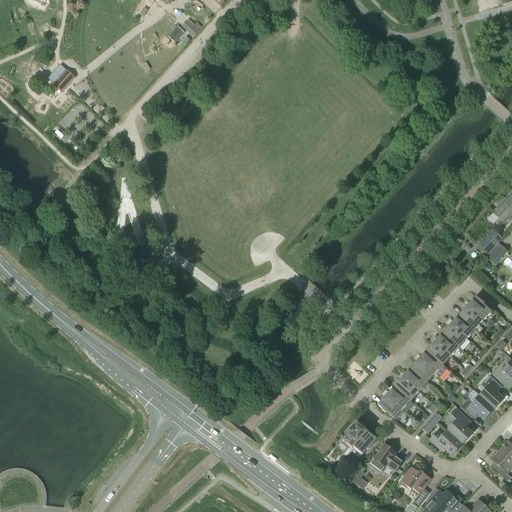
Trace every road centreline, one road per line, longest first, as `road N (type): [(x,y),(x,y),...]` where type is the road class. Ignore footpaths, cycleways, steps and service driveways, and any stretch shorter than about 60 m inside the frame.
road 1 (residential): [(357,403),(467,281),(511,320)]
road 2 (secondary): [(169,406),(0,266)]
road 3 (residential): [(239,0),(135,111),(131,126)]
road 4 (residential): [(357,403),(319,359),(347,327),(303,286)]
road 5 (secondary): [(310,511),(188,420)]
road 6 (residential): [(462,465),(445,469),(357,403)]
road 7 (residential): [(169,406),(98,511)]
